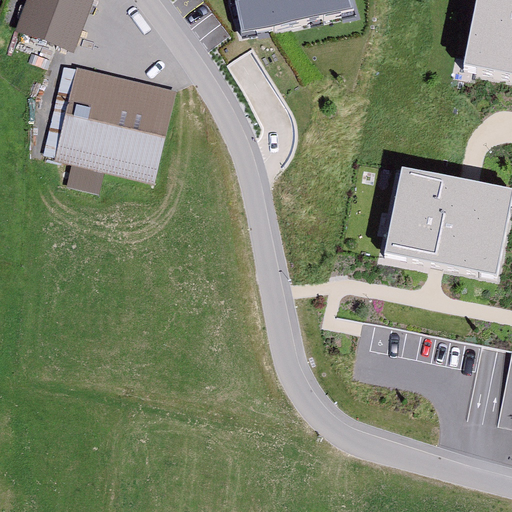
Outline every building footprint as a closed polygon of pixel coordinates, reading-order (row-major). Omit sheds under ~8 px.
[(37,0),(25,34),(68,50),(70,51),(88,0),(37,0)] [(233,0),(242,39),(354,16),(349,0),(233,0)] [(511,0),(479,0),(464,75),(511,84),(511,0)] [(155,185),(177,96),(81,72),(72,109),(61,106),(57,123),(68,125),(59,161),(76,166),(71,187),(99,195),(105,173),(155,185)] [(497,283),(511,209),(511,197),(469,188),(402,175),(385,261),(436,271),(497,283)]
